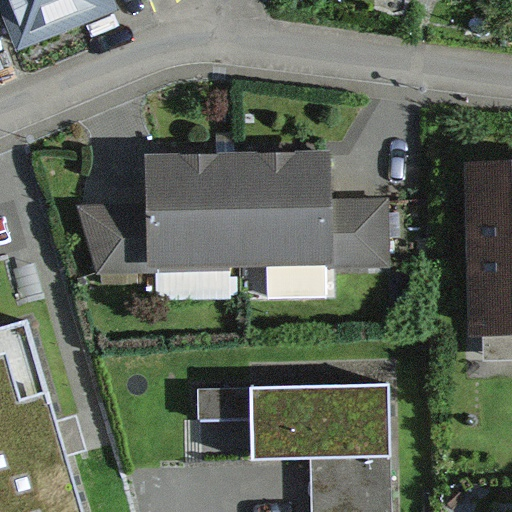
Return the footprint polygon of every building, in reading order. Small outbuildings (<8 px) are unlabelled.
[(0,0),(0,9),(18,58),(111,24),(101,0),(0,0)] [(329,171),(149,170),(149,283),(328,284),(329,171)] [(511,173),(468,173),(470,345),(511,344),(511,173)] [(69,511),(15,323),(0,327),(0,511),(69,511)] [(393,396),(245,394),(244,470),(392,472),(393,396)]
